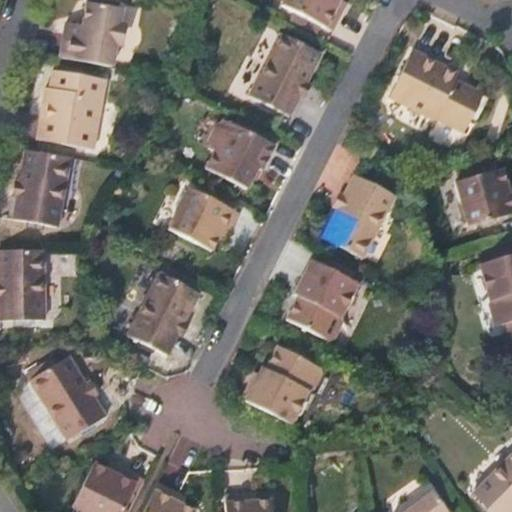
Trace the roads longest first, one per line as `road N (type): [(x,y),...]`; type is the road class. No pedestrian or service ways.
road 1 (residential): [(4,511),(0,77),(20,0)]
road 2 (residential): [(175,432),(398,0)]
